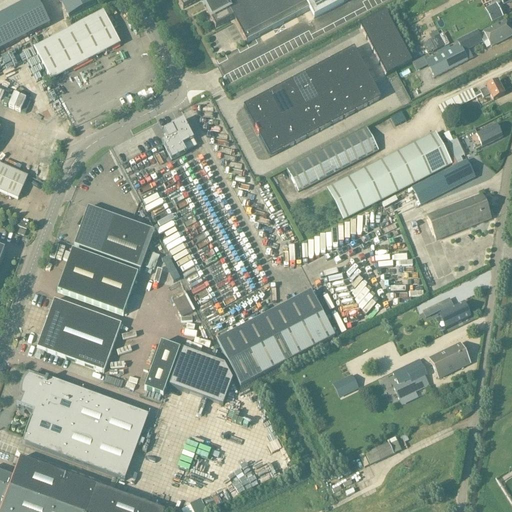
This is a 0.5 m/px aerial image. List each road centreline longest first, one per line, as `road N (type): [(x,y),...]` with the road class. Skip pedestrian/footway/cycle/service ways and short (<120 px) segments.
road 1 (tertiary): [(0,350),(77,160),(175,95),(134,0)]
road 2 (unclassified): [(460,511),(511,145)]
road 3 (unknown): [(208,79),(250,157),(263,166),(380,109),(386,94),(341,8)]
road 4 (unknown): [(507,176),(425,201),(408,222),(417,254),(437,268),(500,231)]
road 5 (unknown): [(511,61),(430,103),(412,127),(377,147)]
road 6 (unknown): [(475,416),(366,476)]
